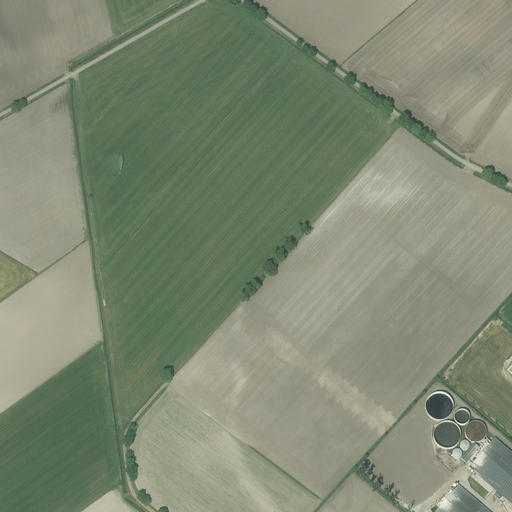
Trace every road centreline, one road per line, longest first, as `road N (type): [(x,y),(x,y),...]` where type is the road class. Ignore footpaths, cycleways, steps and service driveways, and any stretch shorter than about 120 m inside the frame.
road 1 (unclassified): [(240,0),(467,164),(511,186)]
road 2 (unclassified): [(200,0),(0,115)]
road 3 (track): [(152,511),(129,486),(124,442),(129,424),(164,384)]
